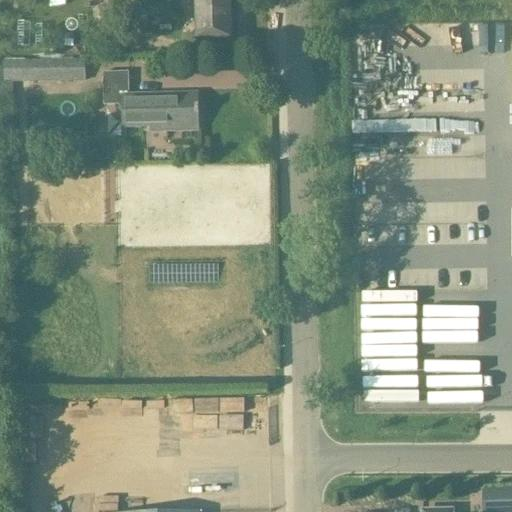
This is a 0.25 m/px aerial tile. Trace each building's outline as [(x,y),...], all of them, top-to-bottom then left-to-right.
[(196,0),(198,40),(231,39),(230,0),(196,0)] [(511,45),(511,22),(496,22),(496,46),(511,45)] [(5,61),(5,84),(86,83),(86,60),(5,61)] [(153,132),(199,131),(198,96),(130,98),(129,73),(104,74),(104,106),(124,106),(124,128),(153,127),(153,132)] [(477,290),(423,291),(423,338),(468,338),(468,315),(478,315),(477,290)] [(419,315),(419,291),(364,291),(365,330),(382,330),(382,316),(419,315)] [(511,511),(511,489),(483,490),(483,511),(511,511)]
